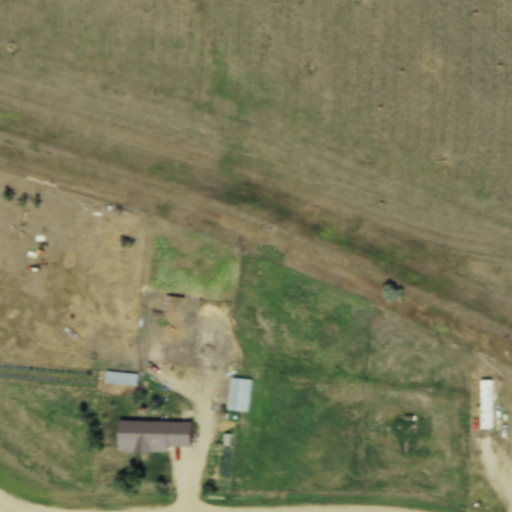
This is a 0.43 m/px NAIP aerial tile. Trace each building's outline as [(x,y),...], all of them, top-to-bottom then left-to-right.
[(189,365),(216,368),(221,324),(193,321),(189,365)] [(94,340),(94,322),(69,322),(69,340),(94,340)] [(186,347),(145,344),(144,360),(185,364),(186,347)] [(248,412),(249,379),(228,378),(226,411),(248,412)] [(492,429),(492,380),(479,380),(479,429),(492,429)] [(149,449),(171,449),(171,417),(149,417),(149,449)]
